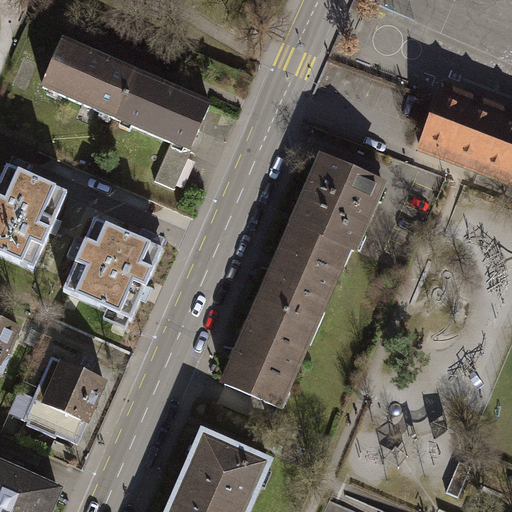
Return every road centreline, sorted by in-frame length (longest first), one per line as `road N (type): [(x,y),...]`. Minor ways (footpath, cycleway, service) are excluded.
road 1 (tertiary): [(321,0),(99,511)]
road 2 (unknown): [(337,14),(511,81)]
